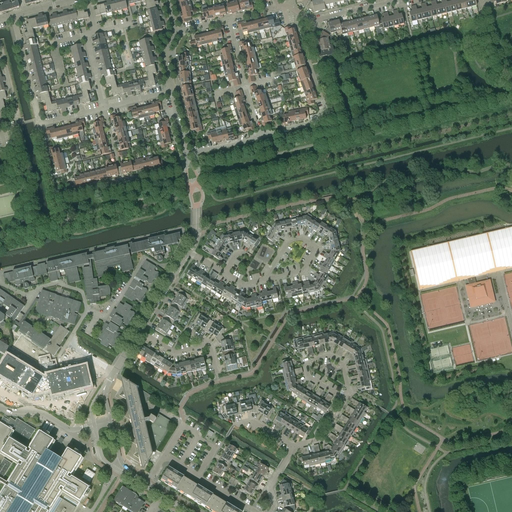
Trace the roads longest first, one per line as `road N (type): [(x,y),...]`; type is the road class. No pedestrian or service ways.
road 1 (residential): [(56,197),(188,163),(185,155)]
road 2 (residential): [(56,197),(38,125),(104,108)]
road 3 (residential): [(345,399),(309,378),(305,362),(327,355),(342,362),(348,394)]
road 4 (residential): [(261,136),(228,20)]
